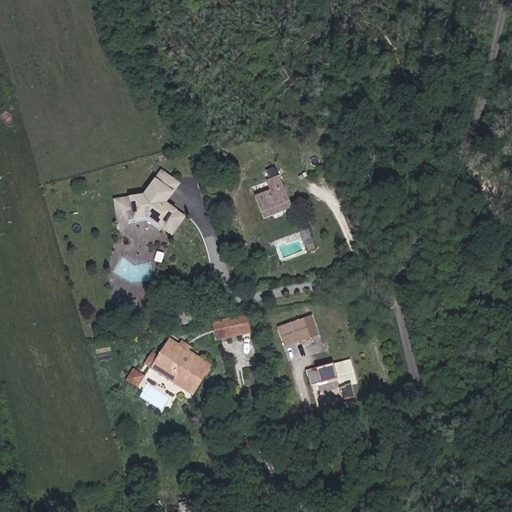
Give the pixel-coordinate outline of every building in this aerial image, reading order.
[(222,164),(226,158),(220,155),(216,160),(222,164)] [(278,165),(266,169),(269,176),(281,172),(278,165)] [(165,205),(164,202),(171,193),(169,192),(175,183),(164,175),(157,183),(155,182),(144,197),(125,200),(128,219),(147,215),(162,226),(164,225),(173,231),(181,219),(172,213),(173,211),(165,205)] [(292,208),(279,176),(266,182),(270,191),(255,197),(263,219),(292,208)] [(128,219),(125,200),(115,202),(118,220),(128,219)] [(135,313),(135,303),(128,303),(121,299),(116,309),(126,313),(135,313)] [(319,335),(312,316),(279,327),(285,347),(319,335)] [(247,317),(214,319),(215,337),(248,335),(247,317)] [(210,366),(169,340),(151,368),(192,394),(210,366)] [(357,384),(350,359),(307,372),(311,385),(327,381),(328,385),(319,387),(324,405),(353,397),(350,386),(357,384)] [(138,387),(144,377),(134,370),(127,380),(138,387)]
